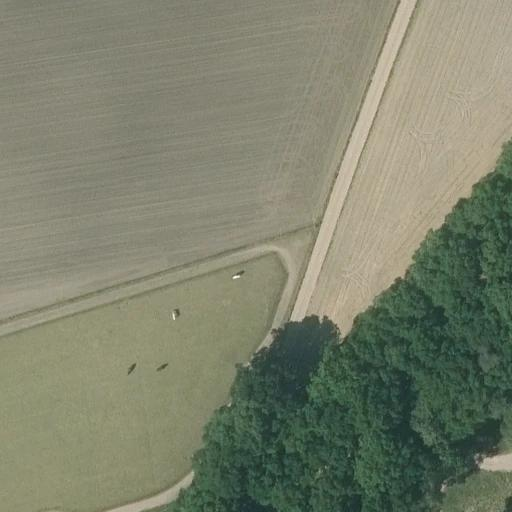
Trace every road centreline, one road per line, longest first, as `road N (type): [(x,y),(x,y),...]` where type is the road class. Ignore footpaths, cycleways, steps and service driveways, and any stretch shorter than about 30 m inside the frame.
road 1 (track): [(223,507),(410,0)]
road 2 (track): [(238,498),(381,384),(511,225)]
road 3 (track): [(384,380),(485,482)]
